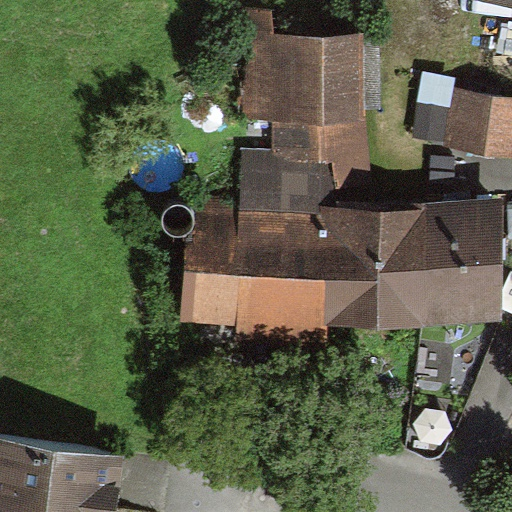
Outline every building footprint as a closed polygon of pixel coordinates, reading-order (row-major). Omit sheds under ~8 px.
[(375,159),(365,29),(279,32),(279,7),(232,9),(234,42),(250,42),(247,121),(281,118),(282,147),(282,161),(320,160),(375,159)] [(457,79),(428,75),(418,137),(446,142),(457,79)] [(448,148),(511,159),(511,98),(460,89),(448,148)] [(329,322),(504,319),(503,200),(321,205),(320,160),(282,161),(282,147),(243,147),(241,207),(193,205),(181,325),(240,323),(239,346),(329,345),(329,322)] [(120,511),(127,452),(0,432),(0,511),(120,511)] [(122,504),(156,510),(162,470),(128,465),(122,504)]
